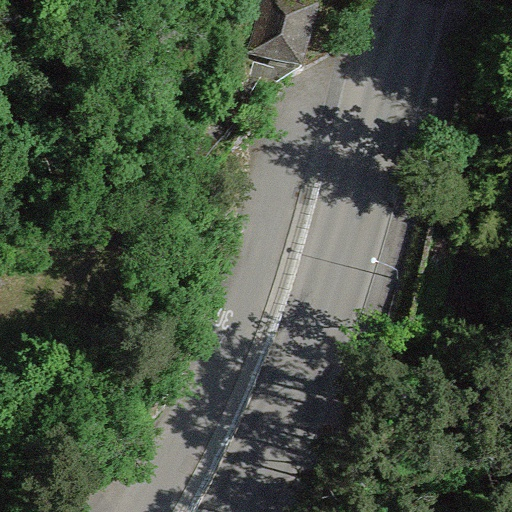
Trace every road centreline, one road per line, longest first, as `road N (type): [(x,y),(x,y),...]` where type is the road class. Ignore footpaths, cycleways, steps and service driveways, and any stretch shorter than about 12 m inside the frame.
road 1 (residential): [(142,511),(250,319),(318,99),(396,61)]
road 2 (secondary): [(241,511),(396,61)]
